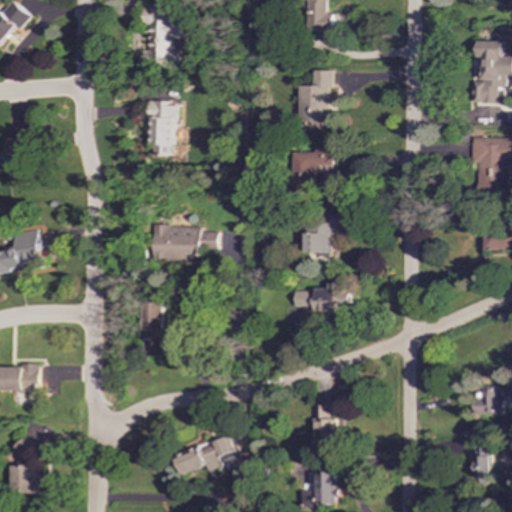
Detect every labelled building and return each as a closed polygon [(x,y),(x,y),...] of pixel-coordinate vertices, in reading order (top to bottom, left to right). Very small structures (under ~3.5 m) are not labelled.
[(328,14),(328,0),(309,0),(309,31),(341,31),(341,14),(328,14)] [(0,49),(31,16),(15,1),(0,17),(0,49)] [(180,9),(146,8),(145,24),(150,24),(150,50),(143,50),(143,68),(178,68),(179,51),(172,51),(172,38),(189,39),(189,20),(179,20),(180,9)] [(500,103),(501,87),(508,87),(508,75),(511,75),(511,57),(506,57),(506,41),(492,41),(492,48),(484,48),(483,82),(476,82),(476,103),(500,103)] [(330,124),(331,88),(335,88),(335,71),(315,70),(315,86),(301,86),(301,123),(330,124)] [(153,119),(153,156),(175,156),(176,105),(168,105),(168,101),(149,101),(149,118),(153,119)] [(14,185),(39,183),(35,136),(11,138),(14,185)] [(480,192),(511,192),(511,162),(511,137),(475,137),(474,161),(481,161),(480,192)] [(319,189),(319,166),(338,166),(338,147),(317,147),(317,153),(298,153),(298,189),(319,189)] [(308,253),(334,254),(334,236),(340,236),(340,218),(319,217),(319,231),(308,231),(308,253)] [(203,260),(203,248),(221,248),(221,232),(206,232),(206,227),(157,226),(156,260),(203,260)] [(487,251),(511,251),(511,226),(488,226),(487,251)] [(0,274),(26,271),(25,264),(43,261),(39,229),(18,232),(21,249),(0,252),(0,274)] [(297,306),(315,306),(315,312),(339,312),(339,304),(353,304),(353,291),(345,291),(345,283),(332,283),(332,288),(315,288),(315,291),(297,291),(297,306)] [(166,302),(146,301),(146,354),(166,354),(166,302)] [(0,365),(0,390),(42,392),(43,367),(0,365)] [(481,414),(503,414),(503,388),(481,388),(481,414)] [(317,442),(338,441),(338,418),(331,418),(331,404),(316,405),(317,442)] [(207,466),(209,471),(223,466),(220,457),(235,452),(230,437),(176,457),(183,475),(207,466)] [(30,461),(36,448),(22,441),(16,454),(30,461)] [(476,479),(492,479),(492,447),(476,448),(476,479)] [(40,465),(14,466),(15,495),(41,495),(40,465)] [(339,472),(319,472),(320,484),(304,484),(304,506),(339,506),(339,472)]
